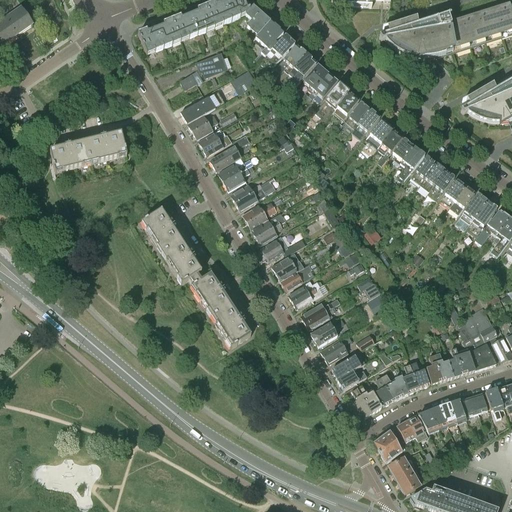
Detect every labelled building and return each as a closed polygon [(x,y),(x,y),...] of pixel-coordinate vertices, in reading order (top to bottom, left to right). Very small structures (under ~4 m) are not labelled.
[(205,9),(214,31),(215,31),(222,28),(223,28),(223,27),(231,24),(231,25),(232,24),(239,21),(240,21),(244,19),(245,19),(251,24),(246,30),(246,31),(247,30),(249,33),(250,34),(250,33),(256,39),(256,40),(253,43),(254,44),(270,26),(269,25),(270,25),(269,24),(269,25),(253,10),(253,9),(251,11),(250,12),(249,12),(249,13),(247,14),(241,0),(230,0),(232,2),(216,9),(214,6),(214,7),(206,10),(206,9),(205,9)] [(337,0),(346,0),(345,8),(363,9),(363,2),(382,3),(390,4),(390,0),(337,0)] [(172,22),(172,23),(180,45),(181,45),(181,44),(188,41),(189,41),(195,38),(197,38),(198,38),(198,37),(205,34),(205,35),(206,34),(214,31),(205,9),(205,10),(197,13),(197,12),(196,13),(198,16),(182,22),(180,19),(180,20),(172,23),(172,22)] [(0,49),(32,27),(20,10),(0,23),(0,49)] [(382,31),(386,30),(388,36),(379,40),(381,43),(392,41),(394,48),(401,50),(402,54),(422,57),(422,61),(429,61),(436,60),(511,35),(511,18),(509,10),(510,10),(509,10),(450,28),(447,19),(450,18),(450,17),(417,27),(416,21),(409,23),(409,22),(382,30),(382,31)] [(180,45),(172,23),(171,23),(164,26),(163,26),(164,29),(148,35),(146,32),(146,33),(138,36),(137,36),(146,58),(147,57),(154,54),(155,54),(163,51),(164,51),(171,47),(171,48),(172,48),(172,47),(180,44),(180,45)] [(283,37),(270,26),(254,44),(263,53),(260,55),(265,59),(276,47),(275,46),(283,37)] [(276,47),(265,59),(269,64),(267,66),(272,71),(294,47),(284,38),(276,47)] [(288,77),(306,58),(296,49),(283,63),(275,73),(272,74),(268,79),(264,83),(269,87),(272,83),(273,83),(275,81),(281,86),(288,78),(288,77)] [(205,80),(226,72),(226,71),(220,56),(196,66),(199,75),(202,74),(205,80)] [(288,78),(290,79),(293,82),(289,86),(295,91),(303,81),(316,67),(306,58),(288,77),(288,78)] [(308,98),(305,102),(308,105),(314,99),(316,97),(323,103),(337,86),(329,78),(327,77),(317,68),(302,85),(308,90),(307,93),(310,96),(308,98)] [(248,73),(236,80),(230,84),(238,98),(256,88),(248,73)] [(180,85),(184,93),(186,93),(187,92),(195,88),(196,87),(191,78),(190,78),(190,79),(182,83),(180,84),(180,85)] [(507,125),(508,125),(511,123),(511,83),(495,93),(492,87),(486,91),(485,90),(461,104),(462,105),(466,103),(469,109),(460,114),(463,116),(473,112),(477,119),(485,119),(487,123),(506,121),(507,125)] [(334,113),(348,96),(349,95),(338,87),(325,102),(317,112),(323,117),(320,120),(325,125),(328,121),(334,114),(334,113)] [(187,127),(203,118),(225,106),(218,94),(180,116),(187,127)] [(334,113),(334,114),(344,122),(359,104),(355,100),(355,101),(348,96),(334,113)] [(349,126),(355,131),(370,113),(360,105),(348,120),(351,123),(349,126)] [(379,121),(370,113),(355,131),(351,136),(360,143),(366,136),(367,136),(379,121)] [(233,115),(219,123),(222,130),(237,121),(233,115)] [(206,123),(203,118),(187,127),(192,135),(216,122),(213,118),(206,123)] [(216,122),(192,135),(196,143),(217,132),(214,127),(215,127),(218,125),(216,122)] [(283,129),(290,136),(295,131),(293,129),(295,127),(289,122),(285,127),(283,129)] [(378,153),(393,133),(381,123),(369,138),(369,139),(366,143),(378,153)] [(240,130),(230,136),(229,137),(231,140),(242,134),(240,130)] [(223,134),(221,135),(219,132),(197,145),(202,153),(227,139),(226,137),(226,138),(223,134)] [(386,162),(402,142),(400,141),(401,139),(393,133),(378,153),(383,158),(377,166),(381,169),(386,162)] [(105,138),(105,139),(101,140),(100,140),(100,141),(85,144),(91,167),(91,166),(98,165),(119,160),(125,158),(125,159),(126,158),(125,154),(126,154),(125,150),(121,136),(106,140),(105,138)] [(245,138),(233,144),(238,151),(249,145),(245,138)] [(281,152),(284,150),(291,146),(288,142),(287,143),(283,138),(276,143),(281,152)] [(207,160),(223,151),(231,146),(227,139),(202,153),(207,160)] [(400,168),(413,151),(413,150),(412,148),(410,146),(408,146),(403,143),(392,157),(395,160),(393,163),(392,165),(398,170),(400,168)] [(70,147),(69,147),(70,147),(65,148),(64,148),(65,150),(49,153),(53,168),(54,172),(54,171),(55,176),(56,176),(56,175),(63,173),(63,174),(83,169),(83,168),(90,167),(91,167),(85,144),(71,148),(70,147)] [(291,146),(284,150),(286,155),(293,150),(291,146)] [(209,164),(216,175),(241,160),(234,149),(209,164)] [(403,185),(412,174),(424,159),(419,155),(419,153),(416,151),(414,151),(413,151),(400,168),(404,171),(397,180),(403,185)] [(302,153),(297,158),(302,162),(306,158),(302,153)] [(419,188),(435,167),(434,167),(434,165),(431,163),(429,163),(425,160),(408,182),(418,190),(419,188)] [(246,171),(247,171),(253,167),(250,162),(245,165),(237,170),(234,167),(218,177),(223,186),(246,171)] [(298,169),(303,179),(308,176),(303,166),(298,169)] [(438,170),(435,167),(419,188),(428,195),(431,192),(444,175),(444,174),(443,172),(441,170),(440,170),(438,170)] [(247,171),(246,171),(223,186),(228,195),(245,185),(243,180),(250,176),(247,171)] [(316,173),(311,179),(314,183),(319,176),(316,173)] [(431,192),(432,193),(440,199),(454,182),(450,179),(450,177),(447,175),(446,175),(445,175),(444,175),(431,192)] [(305,183),(309,190),(314,187),(314,186),(309,176),(308,176),(303,179),(293,185),(295,189),(305,183)] [(270,186),(270,185),(274,183),(272,179),(250,192),(248,188),(230,198),(235,206),(270,186)] [(328,185),(319,179),(315,185),(323,191),(328,185)] [(451,208),(465,190),(464,189),(463,188),(464,188),(461,186),(460,186),(455,183),(442,201),(451,208)] [(235,206),(240,215),(258,204),(257,203),(274,193),(270,186),(235,206)] [(397,193),(391,200),(395,203),(405,192),(401,188),(397,193)] [(391,200),(397,193),(393,190),(388,197),(391,200)] [(451,208),(461,215),(474,197),(470,194),(470,193),(470,192),(467,190),(465,191),(465,190),(451,208)] [(315,205),(323,201),(319,194),(311,199),(315,205)] [(333,197),(327,203),(331,207),(337,201),(333,197)] [(468,229),(486,205),(477,198),(463,215),(467,218),(465,220),(467,222),(464,226),(468,229)] [(323,215),(329,211),(324,202),(317,206),(323,215)] [(477,226),(483,230),(496,212),(486,205),(468,229),(462,237),(467,240),(472,233),(472,232),(477,226)] [(242,218),(246,226),(274,210),(271,206),(261,212),(259,208),(242,218)] [(276,214),(274,210),(246,226),(250,233),(268,223),(266,220),(276,214)] [(339,227),(329,211),(323,215),(311,222),(313,225),(318,222),(322,229),(309,237),(306,239),(310,245),(326,235),(332,231),(339,227)] [(175,231),(175,230),(174,229),(173,231),(170,227),(172,226),(171,225),(171,224),(169,225),(161,213),(148,222),(147,221),(144,224),(141,226),(146,234),(147,233),(158,249),(156,250),(161,257),(181,244),(174,232),(175,231)] [(495,240),(509,221),(498,214),(491,223),(490,223),(474,245),(481,249),(490,236),(495,240)] [(348,219),(343,215),(336,222),(340,226),(348,219)] [(280,216),(268,223),(250,233),(255,241),(280,227),(284,224),(280,216)] [(419,229),(425,221),(419,217),(413,224),(419,229)] [(490,256),(496,261),(511,240),(511,220),(510,222),(509,221),(495,240),(500,243),(490,256)] [(255,241),(256,242),(260,249),(277,239),(275,235),(282,231),(280,227),(255,241)] [(361,238),(351,230),(345,236),(349,239),(347,241),(354,246),(361,238)] [(371,248),(377,243),(369,233),(363,237),(371,248)] [(332,235),(323,240),(326,246),(336,241),(332,235)] [(337,251),(348,244),(344,237),(340,240),(340,239),(333,243),(337,251)] [(268,265),(282,257),(284,260),(288,258),(310,245),(306,239),(301,242),(287,250),(280,239),(276,242),(260,251),(268,265)] [(181,288),(189,282),(197,277),(201,275),(193,263),(195,262),(194,260),(192,261),(190,257),(192,256),(191,255),(189,256),(181,244),(161,257),(166,264),(167,263),(177,279),(176,280),(181,288)] [(343,260),(354,254),(348,244),(338,251),(343,260)] [(365,250),(359,244),(354,249),(360,256),(365,250)] [(386,268),(390,265),(382,254),(379,257),(386,268)] [(360,265),(355,256),(354,255),(345,260),(351,270),(360,265)] [(271,270),(276,278),(299,264),(294,256),(271,270)] [(416,258),(411,264),(418,269),(422,263),(416,258)] [(300,267),(299,264),(276,278),(280,285),(297,275),(295,271),(300,267)] [(313,265),(297,275),(280,285),(286,295),(302,285),(301,284),(304,282),(301,277),(305,275),(306,276),(316,270),(313,265)] [(348,273),(350,277),(355,274),(357,277),(364,272),(360,266),(348,273)] [(414,272),(413,271),(408,278),(410,280),(418,271),(416,269),(414,272)] [(486,278),(481,275),(475,283),(480,287),(486,278)] [(197,277),(189,282),(193,288),(190,290),(195,297),(197,296),(207,313),(206,314),(210,321),(231,308),(223,296),(225,295),(224,294),(224,293),(222,294),(219,290),(221,289),(220,288),(219,289),(211,277),(201,283),(197,277)] [(369,279),(356,287),(360,293),(373,286),(369,279)] [(292,306),(318,290),(319,289),(317,284),(312,287),(310,284),(302,289),(303,290),(288,299),(292,306)] [(363,292),(369,302),(369,303),(380,296),(374,286),(363,292)] [(292,306),(292,307),(296,313),(312,303),(311,302),(316,299),(315,297),(317,296),(320,294),(318,290),(292,306)] [(438,306),(443,298),(438,295),(433,302),(438,306)] [(380,296),(369,303),(369,302),(365,305),(374,320),(389,312),(380,296)] [(487,309),(499,303),(497,297),(484,303),(487,309)] [(506,306),(511,302),(508,297),(500,302),(503,307),(506,306)] [(300,320),(304,327),(333,310),(340,306),(337,302),(330,305),(324,309),(323,310),(321,307),(300,320)] [(485,347),(484,345),(470,317),(460,323),(457,317),(449,302),(442,305),(463,344),(479,373),(495,367),(485,347)] [(251,339),(249,336),(243,326),(244,325),(243,324),(242,325),(239,321),(241,320),(240,318),(238,319),(231,308),(210,321),(215,328),(216,327),(227,343),(225,344),(230,352),(234,350),(237,348),(251,339)] [(335,314),(333,311),(333,310),(304,327),(308,334),(329,322),(327,318),(326,316),(328,315),(329,317),(335,314)] [(500,366),(511,362),(511,358),(503,340),(497,343),(495,340),(497,339),(492,329),(482,310),(470,317),(484,345),(488,343),(490,347),(500,366)] [(388,313),(381,317),(385,323),(392,320),(388,313)] [(329,326),(310,338),(314,344),(318,350),(337,339),(333,333),(329,326)] [(368,350),(374,346),(369,338),(356,346),(360,355),(368,350)] [(339,342),(320,354),(328,368),(348,357),(339,342)] [(458,360),(464,377),(479,373),(463,344),(462,345),(466,352),(459,355),(457,348),(454,349),(455,352),(454,352),(458,360)] [(453,381),(464,377),(458,360),(454,352),(449,354),(452,363),(447,365),(453,381)] [(385,368),(400,360),(399,356),(397,357),(397,356),(394,357),(389,358),(391,363),(387,359),(384,354),(382,355),(381,354),(378,356),(385,368)] [(337,384),(356,373),(365,367),(359,356),(331,373),(337,384)] [(442,384),(453,381),(447,365),(442,366),(439,357),(433,359),(442,384)] [(431,388),(442,384),(433,359),(428,360),(431,370),(425,371),(431,388)] [(374,368),(377,374),(382,371),(379,365),(374,368)] [(409,368),(418,393),(429,389),(424,373),(419,375),(416,365),(409,368)] [(408,397),(418,393),(409,368),(403,370),(406,380),(402,381),(408,397)] [(358,376),(356,373),(337,384),(343,393),(366,380),(363,374),(358,376)] [(404,398),(408,397),(402,381),(401,379),(394,382),(395,384),(391,387),(386,378),(380,381),(394,404),(404,398)] [(383,410),(394,404),(380,381),(374,384),(378,391),(373,393),(383,410)] [(372,417),(381,411),(372,395),(367,398),(361,389),(357,391),(372,417)] [(343,395),(345,398),(350,395),(354,393),(352,390),(347,393),(343,395)] [(509,415),(511,413),(511,411),(505,390),(497,392),(503,410),(507,409),(509,415)] [(363,423),(372,417),(357,391),(354,393),(350,395),(345,398),(359,422),(363,423)] [(503,412),(503,410),(497,392),(484,396),(490,413),(492,413),(493,415),(496,423),(501,421),(498,414),(503,412)] [(475,407),(478,417),(487,414),(481,397),(470,400),(473,407),(475,407)] [(470,400),(461,403),(466,420),(478,417),(475,407),(473,407),(470,400)] [(459,404),(448,408),(456,428),(466,424),(459,404)] [(447,431),(456,428),(448,408),(438,411),(447,431)] [(437,435),(447,431),(438,411),(428,415),(437,435)] [(428,438),(437,435),(428,415),(418,419),(428,438)] [(405,424),(414,441),(415,440),(416,443),(420,441),(419,438),(425,435),(416,419),(405,424)] [(414,441),(405,424),(396,430),(407,448),(411,445),(410,443),(414,441)] [(390,434),(373,446),(380,456),(396,445),(390,434)] [(402,455),(396,445),(380,456),(386,466),(402,455)] [(407,468),(403,462),(388,471),(392,477),(407,469),(407,468)] [(392,477),(396,484),(414,474),(410,467),(407,468),(407,469),(392,477)] [(396,484),(400,491),(415,482),(418,481),(414,474),(396,484)] [(400,491),(404,498),(419,489),(415,482),(400,491)] [(497,511),(433,489),(431,494),(424,491),(410,500),(414,507),(427,511),(497,511)]
